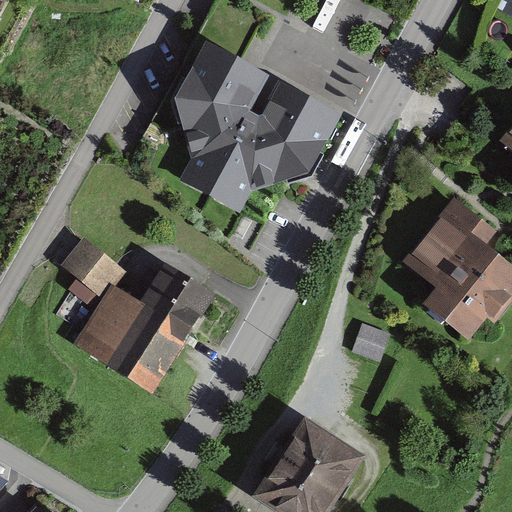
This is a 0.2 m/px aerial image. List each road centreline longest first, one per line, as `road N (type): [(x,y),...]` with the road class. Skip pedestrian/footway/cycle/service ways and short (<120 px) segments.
road 1 (residential): [(136,511),(251,341),(435,0)]
road 2 (residential): [(170,0),(0,307)]
